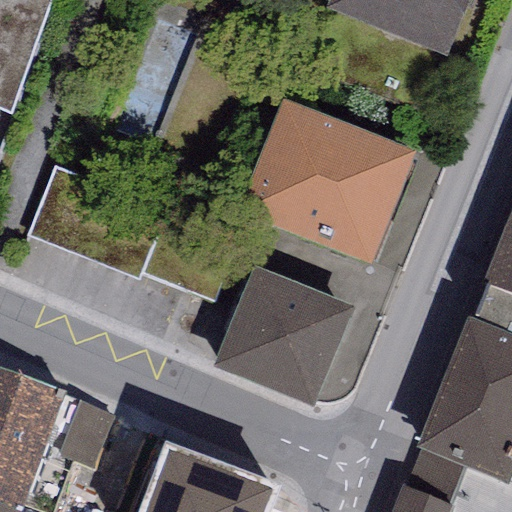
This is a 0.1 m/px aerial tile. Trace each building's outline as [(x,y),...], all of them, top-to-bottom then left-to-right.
[(0,0),(0,147),(61,1),(58,0),(0,0)] [(326,0),(324,7),(444,54),(465,0),(326,0)] [(415,159),(280,110),(238,224),(373,273),(415,159)] [(57,184),(33,255),(126,286),(150,214),(57,184)] [(511,217),(481,295),(486,297),(511,307),(511,217)] [(354,315),(253,274),(210,377),(311,419),(354,315)] [(511,307),(486,297),(473,329),(511,344),(511,307)] [(467,327),(414,458),(462,477),(506,494),(511,479),(511,344),(473,329),(467,327)] [(22,511),(65,401),(0,375),(0,511),(22,511)] [(143,511),(164,458),(137,447),(116,504),(137,511),(143,511)] [(273,511),(278,501),(164,458),(143,511),(273,511)] [(462,477),(448,511),(449,511),(511,511),(511,479),(506,494),(462,477)] [(449,511),(448,511),(401,492),(392,511),(449,511)]
